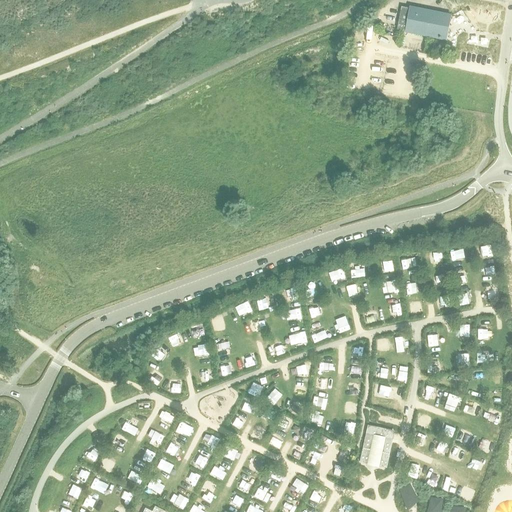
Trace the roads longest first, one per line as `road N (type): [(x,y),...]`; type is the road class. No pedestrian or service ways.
road 1 (tertiary): [(0,484),(59,358),(87,329),(321,240),(440,208),(500,165)]
road 2 (track): [(0,139),(207,1)]
road 3 (unclassified): [(500,165),(497,116),(511,12)]
